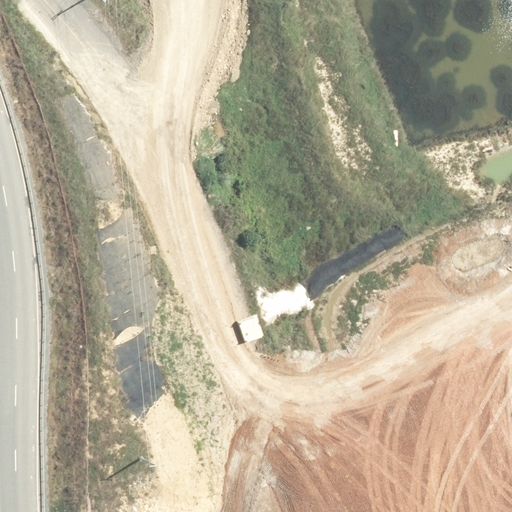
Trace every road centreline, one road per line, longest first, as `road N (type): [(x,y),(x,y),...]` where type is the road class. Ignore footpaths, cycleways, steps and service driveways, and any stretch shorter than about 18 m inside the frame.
road 1 (tertiary): [(0,164),(23,511)]
road 2 (tertiary): [(511,224),(262,0)]
road 3 (tertiary): [(419,0),(511,87)]
